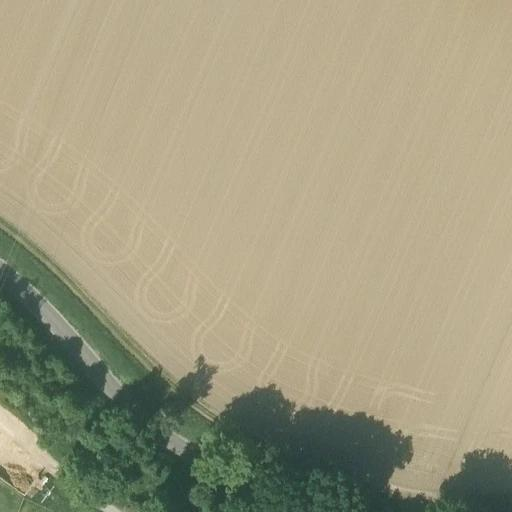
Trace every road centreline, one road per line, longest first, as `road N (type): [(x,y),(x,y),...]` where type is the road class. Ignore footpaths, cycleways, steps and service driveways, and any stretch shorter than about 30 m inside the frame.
road 1 (track): [(511,506),(370,498),(304,477),(202,421),(0,229)]
road 2 (tertiary): [(287,511),(182,447),(0,280)]
road 3 (track): [(105,511),(0,423)]
